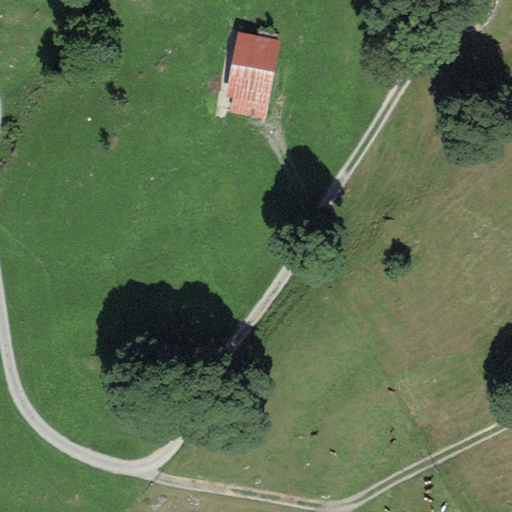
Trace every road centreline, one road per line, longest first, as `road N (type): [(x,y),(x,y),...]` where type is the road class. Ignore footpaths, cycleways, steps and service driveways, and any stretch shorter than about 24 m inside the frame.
road 1 (track): [(511,418),(356,503),(286,506),(76,455),(26,417),(0,328)]
road 2 (track): [(146,472),(186,426),(450,0)]
